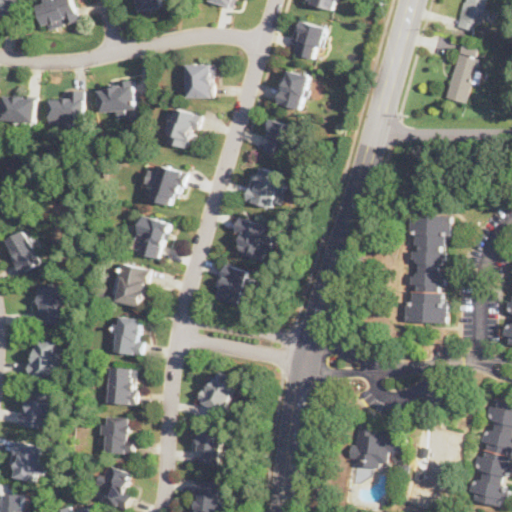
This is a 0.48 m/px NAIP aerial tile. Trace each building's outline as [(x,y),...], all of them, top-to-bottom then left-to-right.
[(0,0),(0,17),(21,24),(27,0),(0,0)] [(39,0),(47,28),(82,19),(76,0),(39,0)] [(165,0),(137,0),(140,11),(167,6),(165,0)] [(309,0),(309,1),(337,8),(339,0),(309,0)] [(480,20),(493,23),(496,11),(487,8),(489,0),(465,0),(460,25),(478,29),(480,20)] [(322,58),(331,24),(303,16),(294,50),(322,58)] [(449,96),(469,101),(482,49),(463,44),(449,96)] [(190,61),(190,95),(218,95),(218,61),(190,61)] [(303,109),(315,75),(291,67),(279,100),(303,109)] [(140,109),(139,82),(103,83),(104,110),(140,109)] [(38,122),(40,92),(8,89),(5,119),(38,122)] [(53,124),(89,124),(89,89),(70,89),(70,97),(53,97),(53,124)] [(202,139),(207,112),(176,107),(170,143),(191,146),(193,137),(202,139)] [(266,148),(289,155),(300,123),(277,115),(266,148)] [(153,197),(179,205),(189,170),(165,163),(162,173),(152,170),(148,183),(156,185),(153,197)] [(281,208),(290,172),(263,165),(260,177),(252,175),(246,199),(281,208)] [(0,217),(6,222),(21,204),(0,187),(0,217)] [(166,257),(175,221),(146,213),(136,249),(166,257)] [(414,213),(412,320),(452,321),(454,214),(414,213)] [(279,226),(242,215),(237,233),(245,235),(240,251),(270,259),(279,226)] [(7,239),(24,272),(49,259),(32,226),(7,239)] [(116,298),(147,305),(155,267),(124,260),(116,298)] [(252,268),(228,262),(219,297),(243,303),(252,268)] [(259,278),(251,275),(246,290),(255,292),(259,278)] [(38,281),(39,323),(69,322),(68,280),(38,281)] [(143,355),(149,319),(122,314),(115,349),(143,355)] [(34,375),(62,375),(62,338),(34,338),(34,375)] [(140,367),(115,365),(113,401),(137,403),(140,367)] [(201,401),(229,410),(241,376),(220,369),(217,376),(211,374),(201,401)] [(51,427),(55,392),(29,388),(24,423),(51,427)] [(470,498),(502,505),(508,505),(511,488),(511,399),(501,397),(494,398),(470,496),(470,498)] [(136,415),(109,415),(109,453),(136,453),(136,415)] [(390,466),(393,450),(404,452),(406,438),(393,435),(395,427),(359,422),(353,460),(390,466)] [(224,426),(201,426),(201,462),(224,462),(224,426)] [(13,475),(39,479),(41,470),(45,471),(49,444),(19,439),(13,475)] [(96,494),(125,505),(138,473),(109,461),(96,494)] [(193,511),(224,511),(229,482),(199,477),(193,511)] [(31,511),(31,491),(0,491),(0,511),(31,511)] [(61,511),(94,511),(92,503),(61,511)]
